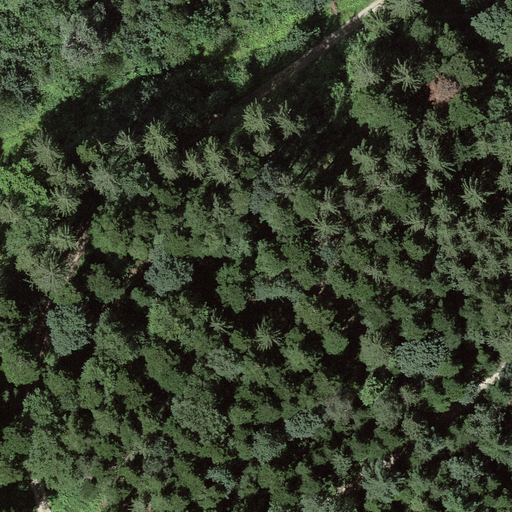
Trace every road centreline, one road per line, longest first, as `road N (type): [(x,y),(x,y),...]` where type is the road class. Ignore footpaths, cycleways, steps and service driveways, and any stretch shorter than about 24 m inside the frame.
road 1 (track): [(45,511),(30,460),(28,389),(73,244),(114,184),(244,104),(380,0)]
road 2 (track): [(366,9),(0,147)]
road 3 (track): [(322,511),(511,364)]
